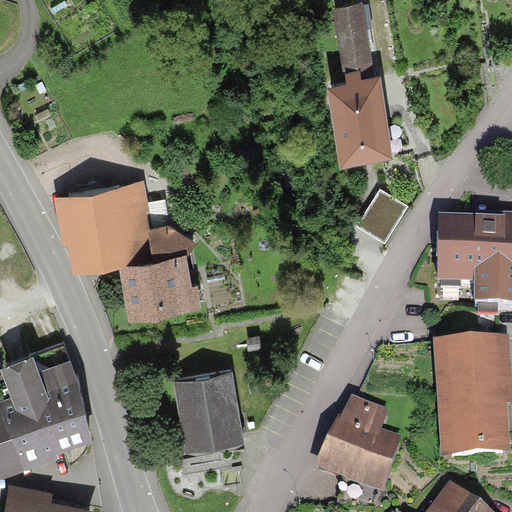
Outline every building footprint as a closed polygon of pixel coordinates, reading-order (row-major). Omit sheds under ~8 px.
[(344,70),(357,68),(355,60),(372,57),(361,0),(354,0),(332,3),(344,70)] [(344,70),(328,73),(340,154),(393,146),(388,110),(381,64),(357,68),(344,70)] [(68,237),(72,262),(120,255),(152,250),(147,219),(152,218),(146,177),(55,190),(62,238),(68,237)] [(380,186),(359,221),(386,237),(407,202),(380,186)] [(511,215),(440,215),(440,281),(477,281),(476,301),(511,301),(511,215)] [(152,218),(147,219),(152,250),(188,245),(189,250),(197,237),(168,216),(152,218)] [(152,250),(120,255),(128,311),(202,300),(198,277),(193,278),(189,250),(188,245),(152,250)] [(511,341),(511,334),(435,340),(443,457),(511,451),(511,437),(510,404),(511,403),(511,341)] [(13,388),(0,391),(0,393),(23,462),(59,450),(58,445),(61,444),(92,431),(86,393),(71,350),(40,361),(34,343),(1,354),(13,388)] [(231,366),(173,376),(185,447),(243,437),(231,366)] [(0,469),(23,462),(0,393),(0,469)] [(340,422),(338,421),(316,468),(352,481),(383,492),(404,435),(384,427),(391,408),(351,393),(340,422)] [(11,480),(5,511),(92,511),(94,503),(49,495),(50,487),(11,480)] [(490,511),(482,506),(451,482),(428,511),(490,511)]
